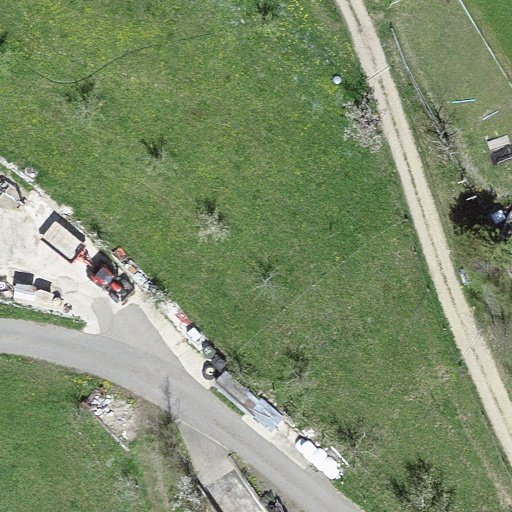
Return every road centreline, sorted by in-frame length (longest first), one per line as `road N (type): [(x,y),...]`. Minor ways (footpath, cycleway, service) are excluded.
road 1 (track): [(511,437),(340,0)]
road 2 (unclassified): [(315,511),(159,389),(31,353),(0,354)]
road 3 (track): [(159,389),(71,263),(0,192)]
